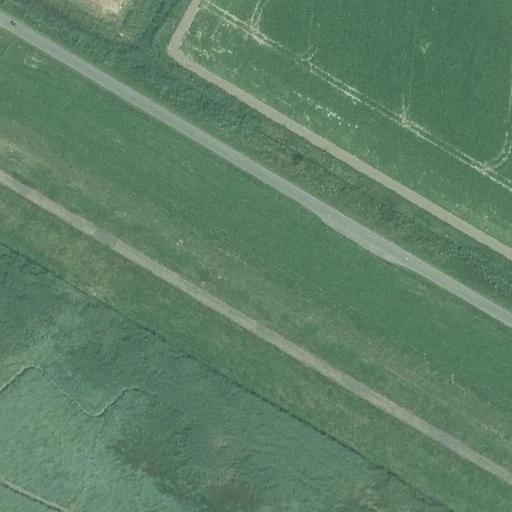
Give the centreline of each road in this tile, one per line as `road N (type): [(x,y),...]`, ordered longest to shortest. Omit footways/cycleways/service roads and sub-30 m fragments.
road 1 (unclassified): [(511,323),(0,21)]
road 2 (track): [(511,475),(0,175)]
